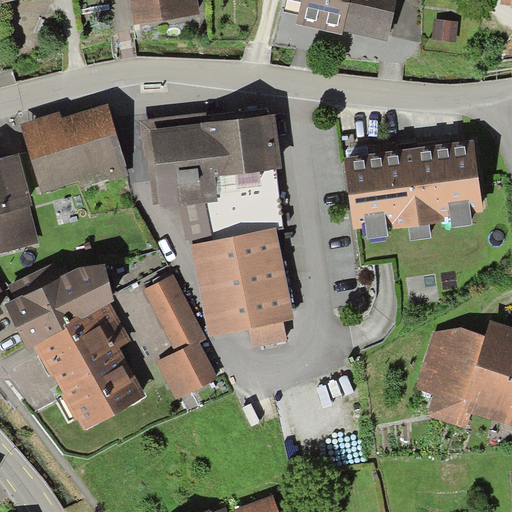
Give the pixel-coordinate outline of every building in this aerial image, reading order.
[(130,0),(134,24),(199,14),(196,0),(130,0)] [(302,16),(305,0),(289,0),(287,13),(302,16)] [(305,0),(302,16),(300,26),(385,43),(393,0),(305,0)] [(433,24),(431,40),(446,42),(448,25),(433,24)] [(60,112),(21,124),(42,193),(79,182),(81,188),(131,174),(109,103),(62,117),(60,112)] [(208,113),(141,121),(151,207),(159,206),(160,210),(181,207),(218,201),(216,178),(276,170),(284,168),(278,114),(209,122),(208,113)] [(466,147),(343,164),(352,229),(476,211),(466,147)] [(21,152),(0,157),(0,213),(30,206),(34,205),(21,152)] [(282,228),(276,170),(216,178),(218,201),(181,207),(186,241),(282,228)] [(0,253),(39,242),(30,206),(0,213),(0,253)] [(276,229),(192,245),(209,336),(249,329),(283,322),(294,320),(276,229)] [(34,347),(110,305),(114,302),(105,266),(78,269),(62,277),(54,263),(8,284),(15,300),(5,304),(29,351),(34,347)] [(207,337),(175,273),(144,289),(175,351),(155,361),(176,403),(221,381),(201,341),(207,337)] [(34,347),(81,430),(145,394),(119,347),(130,341),(110,305),(34,347)] [(283,322),(249,329),(253,349),(287,342),(283,322)] [(511,336),(487,329),(483,343),(461,412),(511,427),(511,336)] [(461,412),(483,343),(453,334),(431,335),(414,390),(434,396),(428,418),(457,427),(461,412)] [(270,511),(267,503),(241,511),(270,511)]
